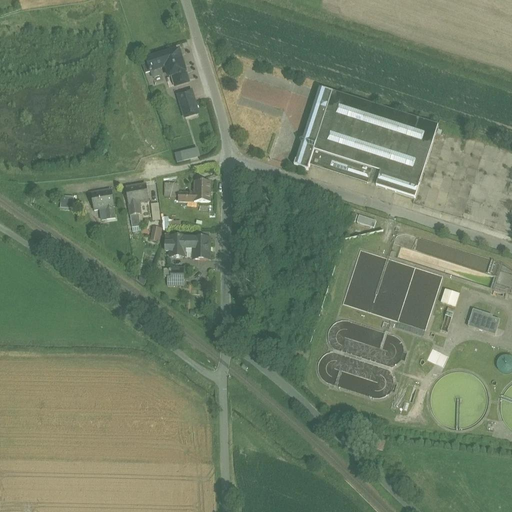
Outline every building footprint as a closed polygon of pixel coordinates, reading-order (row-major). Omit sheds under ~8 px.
[(175,52),(166,55),(147,61),(151,73),(152,73),(153,79),(162,76),(160,70),(166,68),(170,79),(173,78),(176,87),(189,83),(186,73),(185,73),(183,65),(181,56),(176,57),(175,52)] [(151,73),(147,61),(141,63),(145,75),(151,73)] [(320,90),(304,140),(304,139),(300,142),(302,145),(297,162),(296,162),(294,167),(308,171),(309,168),(310,168),(315,152),(333,94),(322,90),(320,90)] [(192,92),(179,96),(185,118),(198,114),(192,92)] [(439,127),(333,94),(315,152),(372,170),(368,185),(415,200),(439,127)] [(198,149),(176,155),(179,164),(201,158),(198,149)] [(372,170),(315,152),(310,166),(368,185),(372,170)] [(212,183),(195,182),(195,194),(195,203),(211,203),(212,183)] [(180,185),(166,184),(165,197),(179,198),(179,193),(180,185)] [(147,186),(127,189),(130,205),(140,203),(150,202),(147,186)] [(112,191),(92,195),(95,211),(106,209),(113,207),(115,207),(112,191)] [(179,193),(179,198),(179,203),(195,203),(195,194),(179,193)] [(74,198),(62,197),(61,209),(73,210),(74,198)] [(140,203),(130,205),(132,216),(142,214),(140,203)] [(159,204),(152,205),(154,222),(161,221),(159,204)] [(113,207),(106,209),(107,214),(108,220),(108,221),(116,219),(113,207)] [(139,216),(131,217),(133,229),(141,227),(139,216)] [(376,223),(359,217),(357,224),(374,229),(376,223)] [(162,230),(154,228),(151,241),(159,243),(162,230)] [(198,240),(186,240),(186,239),(171,238),(171,243),(167,243),(167,254),(171,254),(171,258),(186,258),(194,258),(194,261),(210,261),(210,240),(198,240)] [(184,270),(171,270),(165,270),(165,278),(168,278),(168,285),(183,285),(183,286),(184,286),(184,270)] [(459,296),(445,291),(441,304),(455,309),(459,296)] [(489,316),(479,313),(479,312),(478,312),(478,313),(473,312),(468,328),(495,336),(500,321),(489,318),(490,316),(489,316)] [(493,423),(490,422),(488,423),(486,432),(493,433),(494,431),(496,425),(493,424),(493,423)]
